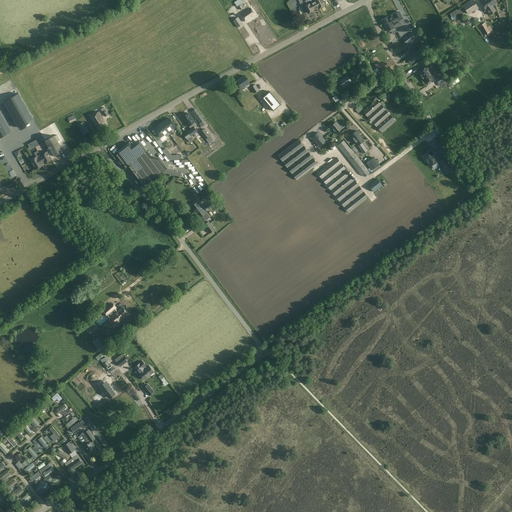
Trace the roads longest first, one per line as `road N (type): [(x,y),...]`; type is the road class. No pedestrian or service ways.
road 1 (unclassified): [(40,511),(259,357),(261,346),(99,144)]
road 2 (unclassified): [(99,144),(366,0)]
road 3 (unknown): [(46,507),(8,459),(55,416)]
